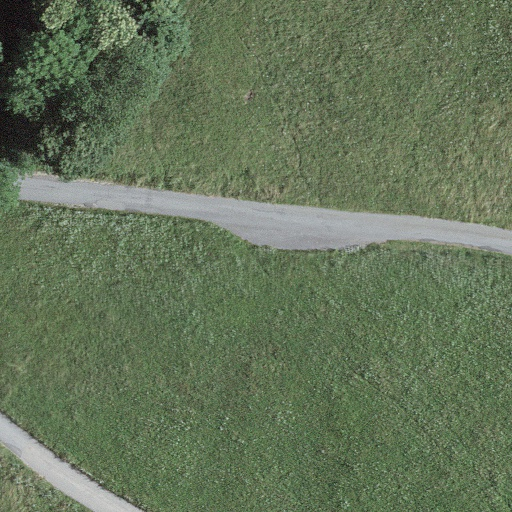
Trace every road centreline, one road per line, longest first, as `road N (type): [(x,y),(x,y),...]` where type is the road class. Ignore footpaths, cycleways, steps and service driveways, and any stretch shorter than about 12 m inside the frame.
road 1 (track): [(0,186),(204,207),(299,228),(412,229),(511,243)]
road 2 (track): [(119,511),(0,431)]
